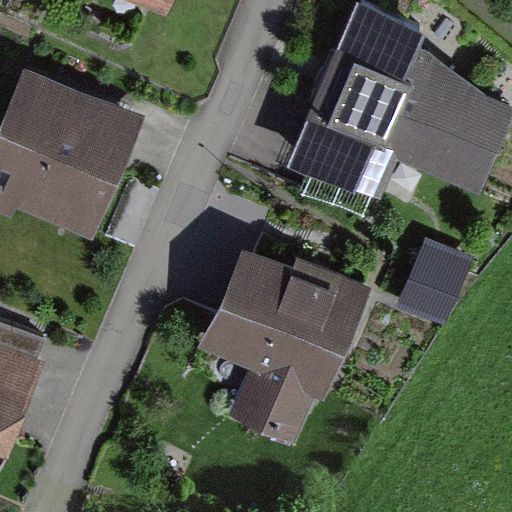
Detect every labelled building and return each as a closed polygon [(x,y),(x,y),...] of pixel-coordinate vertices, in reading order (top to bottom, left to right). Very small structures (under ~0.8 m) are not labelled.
[(135,0),(160,12),(165,0),(135,0)] [(424,15),(390,0),(347,0),(268,169),(374,211),(397,152),(474,182),(499,119),(453,101),(412,49),(424,15)] [(131,121),(14,74),(0,108),(0,200),(84,235),(131,121)] [(460,270),(416,252),(394,308),(438,326),(460,270)] [(347,308),(224,255),(187,347),(245,370),(227,415),(291,440),(347,308)] [(0,435),(31,360),(0,347),(0,435)]
